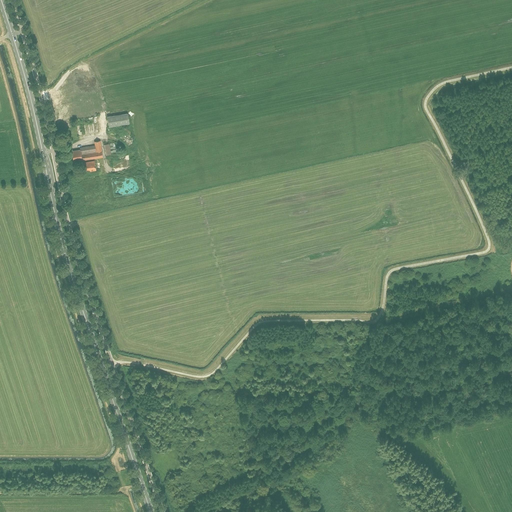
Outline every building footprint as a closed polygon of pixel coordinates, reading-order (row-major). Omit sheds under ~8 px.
[(128,115),(107,117),(108,128),(129,126),(128,115)] [(96,116),(75,119),(78,138),(99,135),(96,116)] [(103,157),(100,141),(94,142),(95,145),(80,148),(80,150),(72,151),(73,161),(82,159),(82,160),(100,157),(103,157)] [(115,144),(104,145),(105,155),(116,154),(115,144)] [(96,170),(95,161),(82,163),(84,172),(96,170)] [(125,187),(128,187),(127,180),(111,183),(113,191),(125,189),(125,187)]
